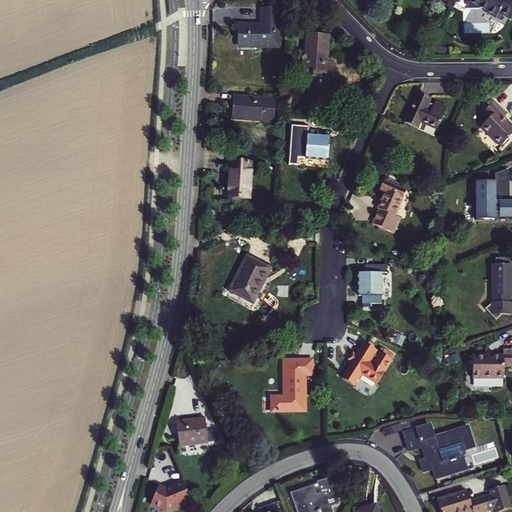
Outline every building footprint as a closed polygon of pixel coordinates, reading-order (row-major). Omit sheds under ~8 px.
[(511,0),(464,0),(499,20),(502,14),(510,19),(511,15),(511,0)] [(262,26),(239,26),(239,38),(242,38),(242,43),(257,43),(257,47),(278,47),(278,10),(262,10),(262,26)] [(307,34),(305,59),(304,58),(303,76),(314,77),(314,73),(334,75),(335,60),(324,59),(324,52),(327,52),(328,35),(307,34)] [(239,38),(239,47),(257,47),(257,43),(242,43),(242,38),(239,38)] [(416,93),(404,122),(417,128),(419,122),(436,130),(446,106),(435,101),(434,103),(428,101),(429,99),(416,93)] [(235,96),(234,105),(236,105),(236,115),(251,116),(251,119),(272,121),(274,99),(235,96)] [(500,146),(511,134),(511,126),(503,117),(506,114),(493,101),(482,112),(489,118),(480,128),(500,146)] [(236,105),(234,105),(233,118),(251,119),(251,116),(236,115),(236,105)] [(297,157),(327,159),(329,137),(307,135),(307,127),(293,126),(290,164),(297,165),(297,157)] [(250,163),(230,162),(229,197),(249,197),(250,163)] [(495,183),(475,183),(475,219),(511,218),(511,200),(509,201),(509,168),(495,173),(495,183)] [(405,189),(383,180),(379,189),(384,191),(376,208),(377,208),(371,223),(392,232),(399,217),(394,214),(405,189)] [(253,302),(264,282),(270,269),(246,257),(233,281),(235,282),(231,291),(253,302)] [(365,265),(365,273),(359,273),(358,295),(361,295),(361,303),(381,303),(381,273),(386,273),(386,265),(365,265)] [(511,265),(491,265),(491,282),(494,282),(494,295),(490,296),(490,304),(484,310),(495,321),(501,314),(511,314),(511,303),(510,303),(510,296),(511,296),(511,265)] [(381,352),(364,341),(341,377),(353,385),(361,373),(376,383),(392,359),(390,358),(393,354),(384,349),(381,352)] [(511,365),(511,347),(502,348),(502,354),(472,354),(471,377),(503,378),(503,366),(511,365)] [(312,375),(312,359),(283,360),(284,396),(271,396),(271,412),(306,411),(305,375),(312,375)] [(179,446),(208,442),(207,438),(204,417),(176,421),(179,446)] [(429,424),(403,432),(408,450),(421,446),(424,455),(427,454),(428,457),(419,460),(423,471),(432,468),(435,478),(466,468),(462,455),(441,462),(437,449),(462,441),(464,449),(474,446),(467,425),(433,436),(429,424)] [(314,487),(291,494),(297,511),(311,511),(317,510),(317,511),(330,511),(329,506),(338,502),(333,488),(336,487),(332,477),(319,481),(323,492),(321,492),(323,496),(318,497),(314,487)] [(158,485),(150,503),(165,510),(174,506),(175,506),(190,500),(181,479),(171,483),(172,485),(165,488),(158,485)] [(466,490),(437,499),(440,511),(469,511),(472,511),(481,511),(493,508),(494,511),(498,511),(511,508),(505,485),(488,490),(489,494),(469,500),(466,490)]
